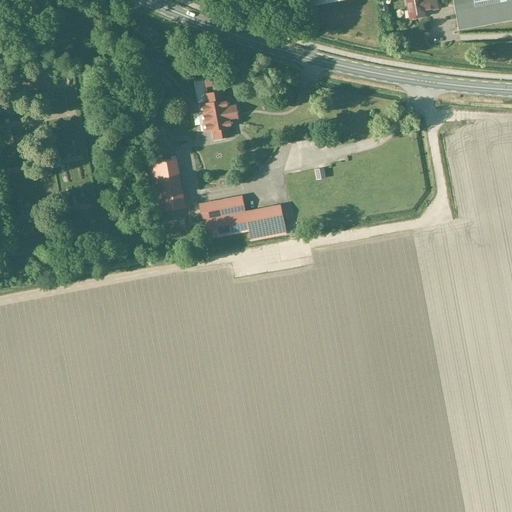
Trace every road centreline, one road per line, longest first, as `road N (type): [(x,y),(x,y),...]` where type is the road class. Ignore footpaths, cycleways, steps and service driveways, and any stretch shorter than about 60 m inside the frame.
road 1 (secondary): [(511,90),(330,64),(146,0)]
road 2 (track): [(197,263),(444,218),(428,112)]
